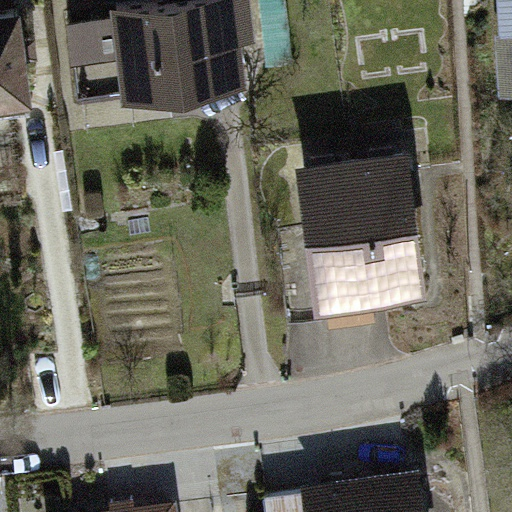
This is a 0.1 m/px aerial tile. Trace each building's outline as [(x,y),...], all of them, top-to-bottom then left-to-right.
[(282,71),(271,0),(195,0),(128,10),(141,92),(282,71)] [(49,4),(0,11),(0,97),(63,88),(49,4)] [(81,56),(89,88),(129,79),(122,46),(81,56)] [(433,140),(324,160),(352,304),(460,284),(433,140)] [(441,511),(437,467),(316,480),(319,511),(441,511)] [(199,511),(196,496),(102,511),(199,511)]
